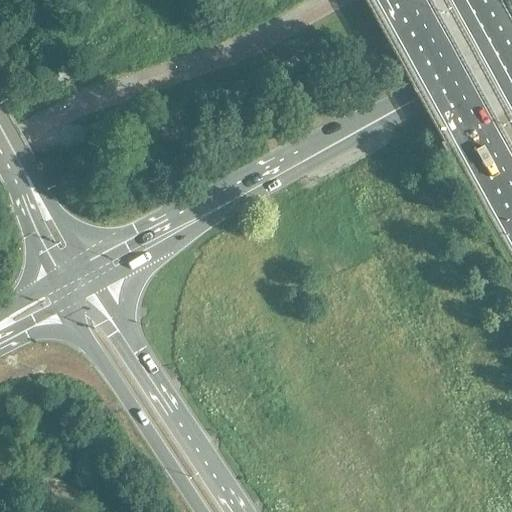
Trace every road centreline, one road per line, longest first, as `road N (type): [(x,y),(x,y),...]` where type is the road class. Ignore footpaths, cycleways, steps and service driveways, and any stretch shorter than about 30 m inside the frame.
road 1 (secondary): [(220,201),(511,46)]
road 2 (trunk): [(247,511),(96,285)]
road 3 (trunk): [(63,302),(201,511)]
road 4 (trunk): [(408,0),(511,187)]
road 5 (secondary): [(96,285),(176,242),(220,201)]
road 6 (secondary): [(220,201),(86,268)]
